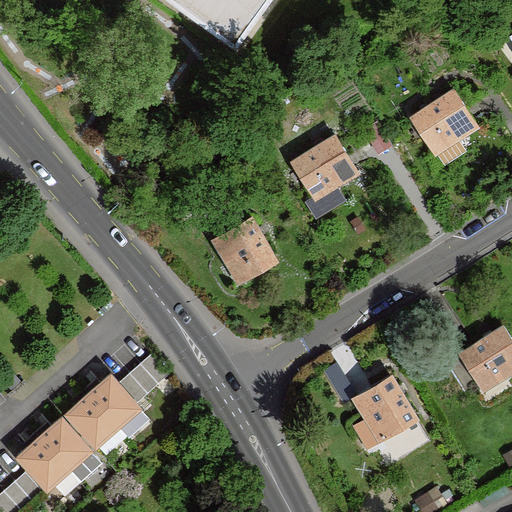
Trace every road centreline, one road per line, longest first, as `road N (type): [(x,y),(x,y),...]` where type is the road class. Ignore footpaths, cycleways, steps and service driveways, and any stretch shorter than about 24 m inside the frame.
road 1 (tertiary): [(225,388),(0,112)]
road 2 (residential): [(225,388),(511,214)]
road 3 (tertiary): [(292,511),(225,388)]
